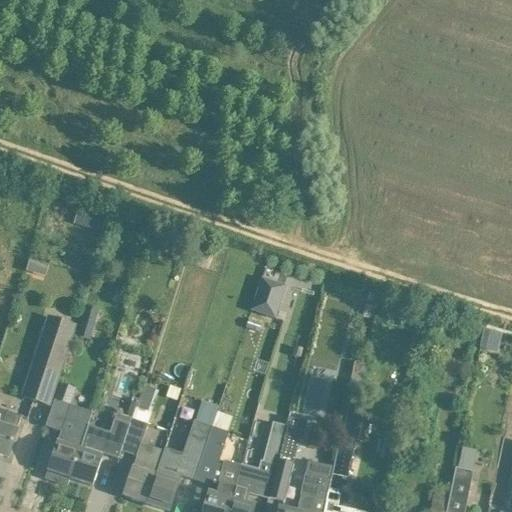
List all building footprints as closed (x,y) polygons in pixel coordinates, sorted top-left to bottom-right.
[(64,200),(50,205),(53,214),(67,210),(64,200)] [(166,239),(152,243),(154,252),(168,248),(166,239)] [(207,265),(212,248),(196,243),(191,260),(207,265)] [(262,280),(252,310),(275,318),(285,287),(262,280)] [(363,318),(375,320),(378,303),(366,300),(363,318)] [(88,311),(81,331),(91,334),(98,315),(88,311)] [(47,317),(21,397),(48,406),(74,326),(47,317)] [(249,321),(246,329),(259,333),(262,325),(249,321)] [(496,353),(500,337),(483,334),(480,350),(496,353)] [(354,362),(351,378),(364,380),(367,365),(354,362)] [(132,418),(121,453),(136,458),(132,469),(129,478),(123,497),(146,504),(163,453),(140,445),(151,414),(158,391),(143,386),(137,404),(135,408),(132,418)] [(350,404),(344,439),(355,441),(358,442),(365,407),(350,404)] [(53,405),(45,429),(68,437),(64,448),(57,446),(46,479),(67,487),(70,479),(87,428),(90,419),(68,412),(69,411),(53,405)] [(0,455),(8,458),(21,417),(5,412),(1,427),(0,426),(0,455)] [(109,435),(105,447),(121,452),(121,453),(132,418),(116,413),(109,435)] [(280,449),(268,500),(283,503),(293,465),(303,425),(287,421),(286,428),(281,449),(280,449)] [(182,456),(175,476),(181,478),(193,482),(211,428),(193,422),(182,456)] [(231,500),(227,511),(252,511),(254,507),(243,504),(246,494),(268,500),(280,449),(281,449),(286,428),(272,424),(266,446),(262,462),(260,462),(260,463),(257,471),(240,466),(231,500)] [(87,428),(70,479),(92,487),(99,468),(102,459),(103,455),(118,460),(121,452),(105,447),(109,435),(97,431),(87,428)] [(211,428),(195,477),(211,482),(217,467),(228,434),(211,428)] [(355,441),(344,439),(338,438),(333,468),(330,480),(329,486),(323,511),(356,511),(353,511),(337,508),(339,495),(340,495),(343,481),(346,482),(348,473),(350,473),(352,461),(351,460),(355,441)] [(449,495),(445,511),(461,511),(465,499),(467,500),(472,472),(476,452),(461,449),(457,469),(455,469),(449,495)] [(163,453),(146,504),(169,511),(175,493),(177,486),(179,486),(181,478),(175,476),(182,456),(164,450),(163,453)] [(205,503),(202,511),(227,511),(231,500),(240,466),(231,463),(224,461),(215,493),(208,492),(208,494),(205,503)] [(323,511),(329,486),(330,480),(305,475),(300,496),(296,511),(285,511),(279,511),(278,511),(323,511)] [(445,511),(449,495),(434,492),(431,503),(429,511),(445,511)]
